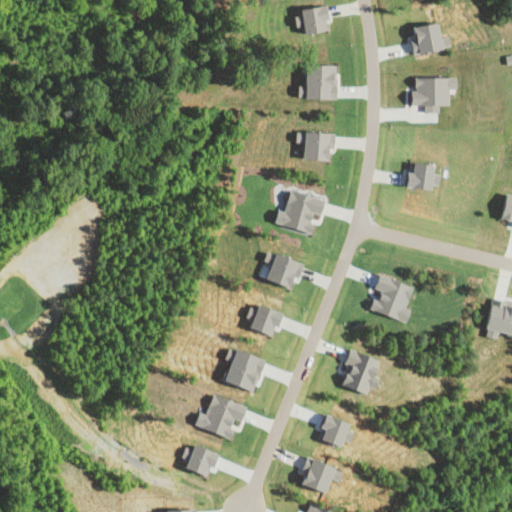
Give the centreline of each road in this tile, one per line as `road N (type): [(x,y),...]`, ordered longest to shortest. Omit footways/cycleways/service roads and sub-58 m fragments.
road 1 (residential): [(364,0),(373,46),(370,130),(356,222),(243,511)]
road 2 (residential): [(356,222),(511,261)]
